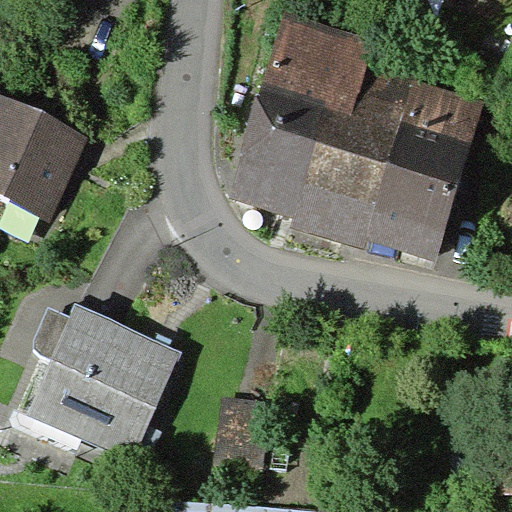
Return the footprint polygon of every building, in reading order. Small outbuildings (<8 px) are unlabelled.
[(372,37),(286,12),(261,97),(256,95),(225,198),(294,219),(291,229),(358,249),(408,80),(362,67),(372,37)] [(483,102),(408,80),(358,249),(367,252),(370,240),(436,259),(483,102)] [(88,137),(0,98),(0,196),(51,220),(88,137)] [(141,465),(188,355),(76,308),(71,319),(51,310),(39,339),(61,348),(26,433),(89,459),(95,446),(141,465)] [(511,400),(503,399),(498,451),(511,452),(511,400)] [(273,405),(222,401),(216,468),(267,473),(273,405)] [(402,471),(350,472),(350,491),(402,490),(402,471)]
